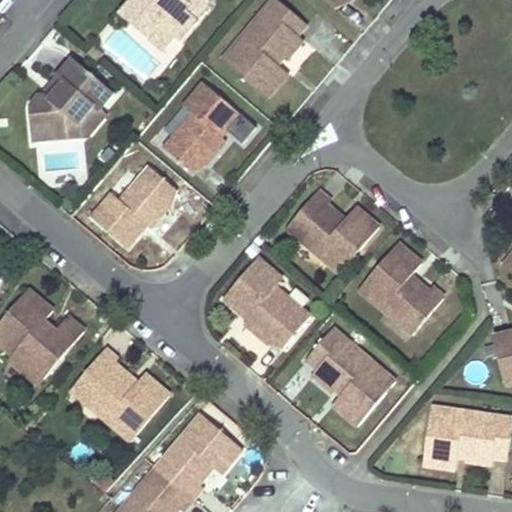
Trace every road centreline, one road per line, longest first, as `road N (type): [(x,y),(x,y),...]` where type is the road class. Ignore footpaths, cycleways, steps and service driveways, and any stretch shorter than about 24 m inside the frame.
road 1 (residential): [(473,511),(364,496),(328,480),(279,415),(161,317)]
road 2 (residential): [(161,317),(325,128)]
road 3 (residential): [(161,317),(0,181)]
road 4 (residential): [(325,128),(429,0)]
road 5 (residential): [(511,140),(454,197),(411,194)]
